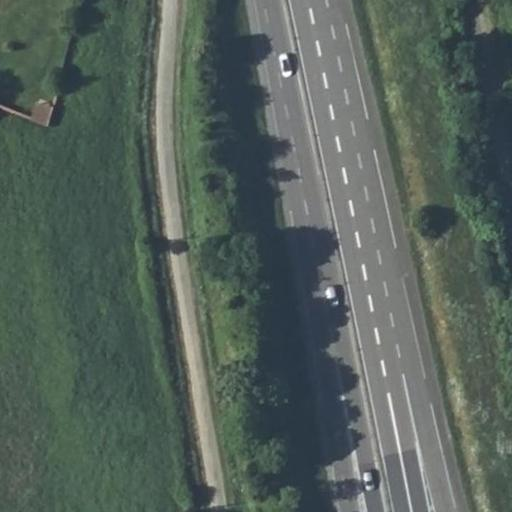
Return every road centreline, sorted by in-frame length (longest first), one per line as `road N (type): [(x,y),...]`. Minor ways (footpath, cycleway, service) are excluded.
road 1 (unclassified): [(216,511),(163,185),(169,0)]
road 2 (trunk): [(378,331),(306,0)]
road 3 (trunk): [(268,0),(336,331)]
road 4 (trunk): [(446,511),(411,370),(378,331)]
road 5 (unclassified): [(472,0),(511,187)]
road 6 (trunk): [(336,331),(374,511)]
road 7 (trunk): [(411,511),(378,331)]
road 8 (trunk): [(336,331),(328,362),(349,511)]
